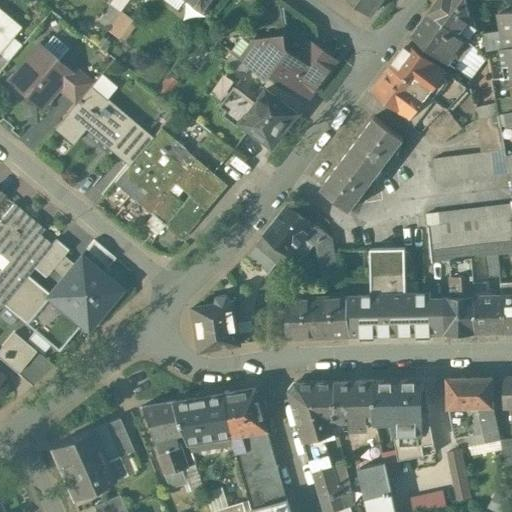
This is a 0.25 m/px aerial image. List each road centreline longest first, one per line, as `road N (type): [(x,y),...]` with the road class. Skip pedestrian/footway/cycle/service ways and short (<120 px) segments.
road 1 (residential): [(181,295),(262,210),(378,55)]
road 2 (residential): [(268,362),(511,355)]
road 3 (residential): [(0,146),(181,295)]
road 4 (residential): [(15,427),(147,331)]
road 5 (residential): [(268,362),(308,511)]
road 6 (residential): [(147,331),(187,362),(212,369),(268,362)]
